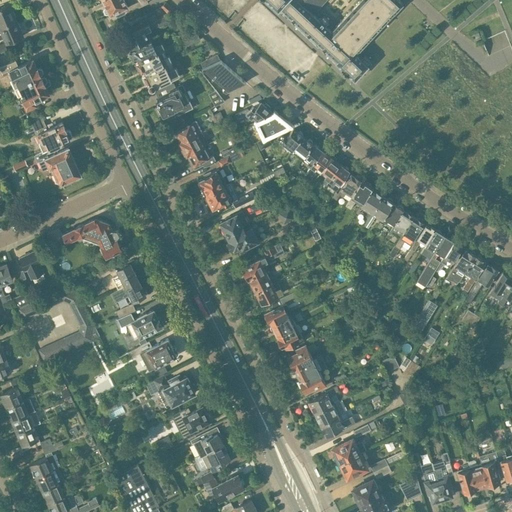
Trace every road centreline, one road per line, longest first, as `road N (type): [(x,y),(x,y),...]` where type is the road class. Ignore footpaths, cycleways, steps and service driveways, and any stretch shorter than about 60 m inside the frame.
road 1 (residential): [(292,479),(290,436),(76,0)]
road 2 (secondary): [(275,447),(57,0)]
road 3 (residential): [(511,250),(338,130),(184,0)]
road 4 (residential): [(126,180),(252,436),(275,447)]
road 5 (residential): [(41,0),(126,180)]
road 6 (residential): [(0,239),(126,180)]
